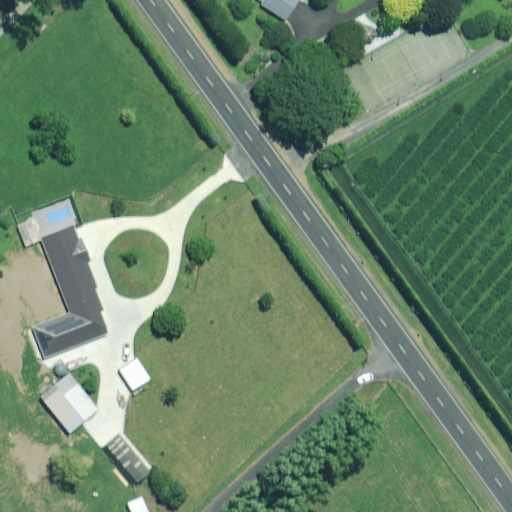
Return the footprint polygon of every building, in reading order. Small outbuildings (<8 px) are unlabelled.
[(297,0),(266,0),(263,6),(285,20),(297,0)] [(37,242),(30,224),(18,228),(24,247),(37,242)] [(82,344),(90,363),(105,357),(98,338),(107,334),(98,312),(102,311),(93,287),(96,286),(74,227),(41,240),(81,344),(82,344)] [(150,380),(137,359),(119,370),(132,391),(150,380)] [(98,411),(70,375),(54,388),(82,423),(98,411)] [(149,474),(119,437),(106,447),(136,484),(149,474)] [(147,511),(141,498),(127,504),(130,511),(147,511)]
